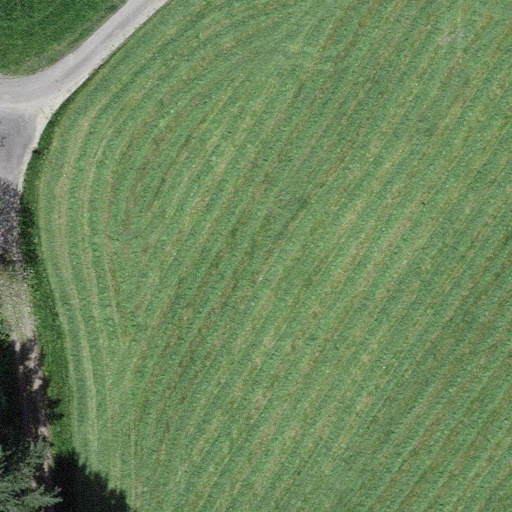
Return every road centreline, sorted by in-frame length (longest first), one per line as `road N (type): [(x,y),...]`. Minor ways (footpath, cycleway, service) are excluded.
road 1 (track): [(40,511),(3,123)]
road 2 (track): [(3,123),(76,83),(170,0)]
